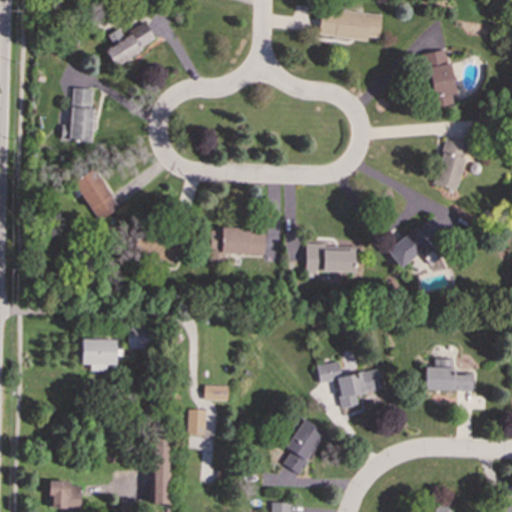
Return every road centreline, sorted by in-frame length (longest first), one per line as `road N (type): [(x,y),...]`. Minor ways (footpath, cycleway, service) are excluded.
road 1 (residential): [(275,76),(259,68),(225,89),(170,103),(156,127),(171,164),(195,173),(279,177),(323,177),(345,167),(360,136),(348,107),(275,76)]
road 2 (residential): [(511,452),(395,458),(360,486),(347,511)]
